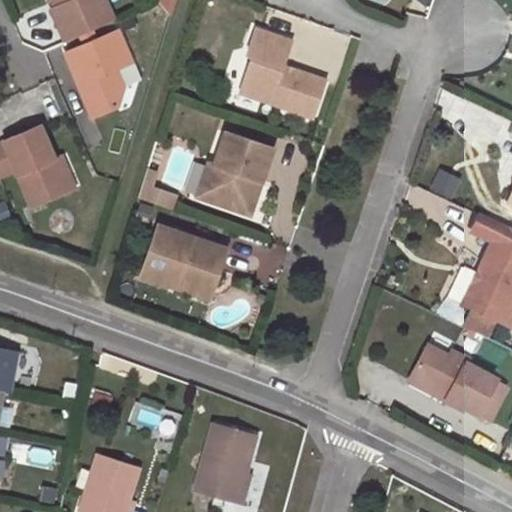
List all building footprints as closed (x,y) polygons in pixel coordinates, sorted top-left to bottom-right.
[(56,0),(69,32),(115,11),(110,0),(56,0)] [(132,48),(120,21),(72,44),(94,106),(125,93),(131,77),(117,55),(132,48)] [(259,34),(261,30),(255,29),(244,60),(250,61),(259,34)] [(291,41),(261,30),(259,34),(250,61),(239,93),(312,120),(323,84),(281,69),(291,41)] [(45,117),(0,136),(0,155),(4,166),(19,162),(35,196),(74,182),(45,117)] [(199,181),(211,185),(206,200),(240,213),(248,193),(254,195),(271,150),(223,132),(211,165),(206,163),(199,181)] [(155,170),(145,167),(137,195),(170,208),(174,195),(150,186),(155,170)] [(436,169),(428,191),(451,199),(459,177),(436,169)] [(511,203),(511,170),(499,197),(511,203)] [(206,200),(211,185),(199,181),(194,196),(206,200)] [(511,229),(495,221),(473,210),(464,228),(483,237),(452,298),(510,326),(511,321),(511,287),(509,285),(511,279),(511,229)] [(174,287),(192,237),(161,226),(143,276),(174,287)] [(229,250),(192,237),(174,287),(211,300),(229,250)] [(278,274),(281,249),(250,246),(248,272),(278,274)] [(404,377),(467,412),(485,376),(456,360),(460,355),(442,342),(438,350),(422,340),(404,377)] [(0,436),(6,437),(15,402),(20,402),(30,358),(0,350),(0,436)] [(100,355),(97,368),(122,372),(124,359),(100,355)] [(497,383),(485,376),(467,412),(480,419),(497,383)] [(91,391),(88,404),(108,410),(112,398),(91,391)] [(132,402),(127,425),(158,432),(154,449),(170,452),(179,413),(132,402)] [(261,448),(221,435),(201,499),(241,511),(249,511),(255,490),(249,489),(261,448)] [(28,449),(26,462),(48,465),(50,451),(28,449)] [(134,511),(149,473),(104,458),(86,509),(90,511),(134,511)]
